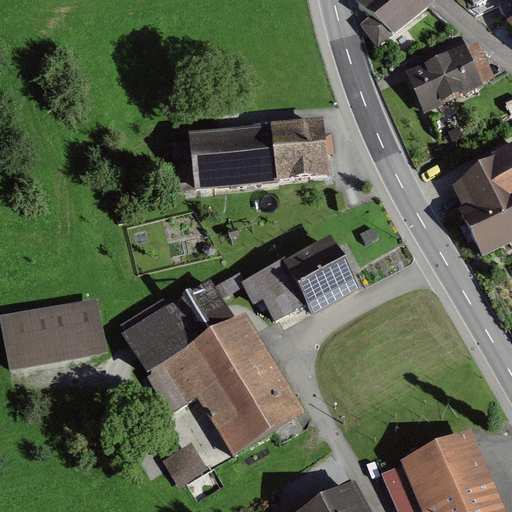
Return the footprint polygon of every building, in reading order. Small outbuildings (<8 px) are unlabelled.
[(373,23),(365,29),(377,49),(430,8),(421,0),(375,0),(362,11),(373,23)] [(511,0),(473,0),(477,9),(498,0),(511,0)] [(466,55),(410,80),(425,112),(480,87),(466,55)] [(322,130),(191,143),(196,191),(327,178),(322,130)] [(463,219),(486,268),(511,255),(511,160),(499,167),(503,175),(463,194),(473,215),(463,219)] [(346,243),(249,291),(260,314),(273,308),(282,325),(315,309),(322,322),(373,297),(346,243)] [(230,291),(133,347),(177,425),(204,410),(235,465),(306,424),(230,291)] [(109,310),(7,327),(15,377),(117,360),(109,310)] [(493,511),(465,444),(385,478),(399,511),(429,511),(433,510),(433,511),(493,511)] [(185,488),(211,468),(193,445),(168,465),(185,488)] [(362,511),(353,496),(322,511),(362,511)]
